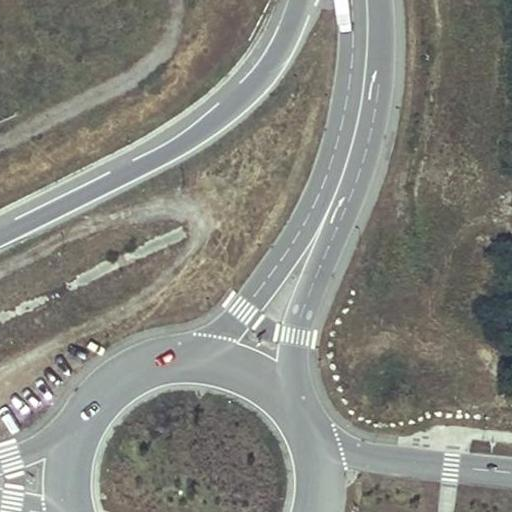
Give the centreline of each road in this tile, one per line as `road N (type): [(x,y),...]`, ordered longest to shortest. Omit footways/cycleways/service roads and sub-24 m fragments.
road 1 (secondary): [(295,406),(295,337),(375,113),(382,0)]
road 2 (secondary): [(351,0),(348,93),(325,176),(292,242),(242,310),(189,359)]
road 3 (motorway): [(301,0),(284,48),(211,125),(0,237)]
road 4 (secondary): [(511,473),(318,453)]
road 5 (secondary): [(189,359),(149,368),(114,389),(88,421)]
road 6 (secondary): [(295,406),(248,369),(189,359)]
